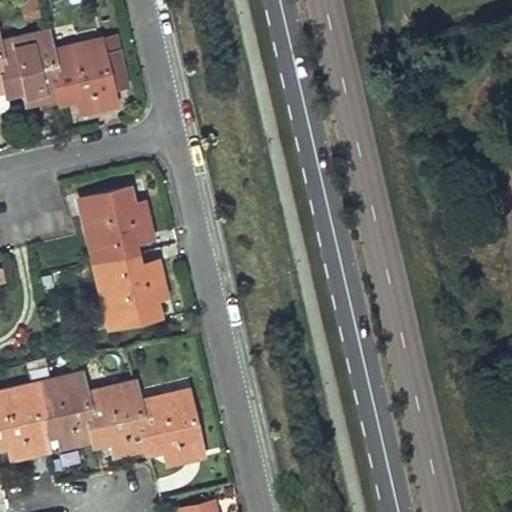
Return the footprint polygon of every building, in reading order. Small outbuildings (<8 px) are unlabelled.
[(39,13),(35,0),(19,0),(23,16),(39,13)] [(49,49),(44,30),(0,40),(0,63),(5,87),(22,81),(27,100),(60,93),(49,49)] [(49,49),(60,93),(77,88),(82,108),(114,102),(110,88),(127,84),(117,34),(49,49)] [(126,202),(123,187),(79,197),(94,262),(130,252),(128,239),(150,234),(146,217),(141,199),(126,202)] [(133,265),(130,252),(94,262),(108,324),(152,314),(149,296),(163,292),(161,282),(156,260),(133,265)] [(84,392),(79,371),(30,383),(41,426),(58,423),(62,443),(93,435),(84,392)] [(136,400),(131,380),(84,392),(93,435),(109,432),(113,452),(145,444),(136,400)] [(41,426),(30,383),(0,390),(0,434),(8,433),(13,454),(45,447),(41,426)] [(200,451),(186,389),(136,400),(145,444),(165,440),(169,459),(200,451)]
